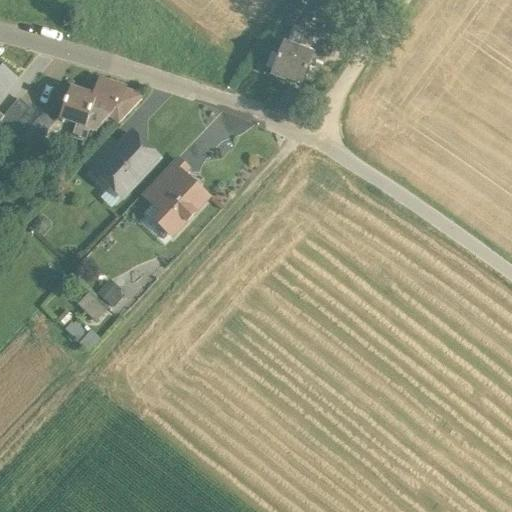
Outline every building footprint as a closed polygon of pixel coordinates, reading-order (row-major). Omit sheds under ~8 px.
[(292,0),(280,17),(291,25),(303,8),(292,0)] [(299,49),(284,43),(272,75),(301,87),(313,55),(312,54),(320,35),(306,30),(299,49)] [(0,96),(14,80),(0,69),(0,96)] [(122,88),(99,80),(92,93),(94,94),(90,106),(95,108),(94,110),(108,114),(109,113),(116,107),(122,88)] [(92,93),(81,90),(82,88),(73,85),(72,87),(71,86),(60,117),(77,122),(72,136),(82,140),(84,140),(88,126),(89,127),(94,110),(95,108),(90,106),(94,94),(92,93)] [(143,95),(122,88),(116,107),(109,113),(120,120),(143,95)] [(19,98),(0,120),(0,129),(7,135),(30,107),(19,98)] [(52,121),(32,104),(30,107),(7,135),(16,143),(20,139),(30,147),(52,121)] [(158,159),(132,134),(119,148),(96,172),(96,173),(122,197),(158,159)] [(82,140),(72,136),(67,150),(78,154),(82,140)] [(108,138),(85,162),(96,172),(119,148),(108,138)] [(176,159),(143,193),(155,205),(183,176),(184,177),(189,172),(176,159)] [(184,177),(183,176),(155,205),(164,214),(156,221),(172,236),(207,199),(184,177)] [(113,305),(125,290),(110,278),(98,293),(113,305)]
